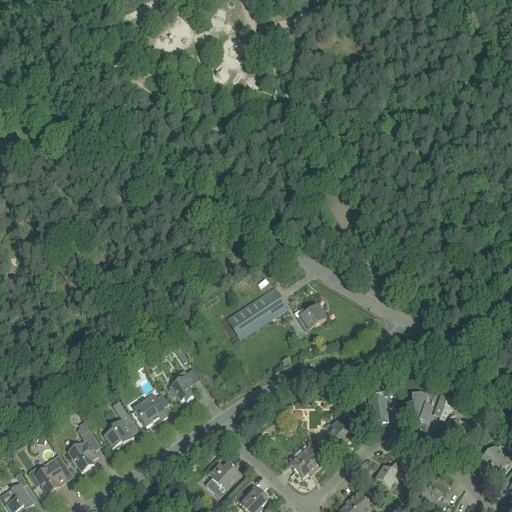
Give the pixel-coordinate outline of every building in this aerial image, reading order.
[(20,271),(12,266),(8,273),(16,278),(20,271)] [(267,296),(229,323),(242,343),(280,316),(289,311),(275,291),(267,296)] [(318,308),(307,315),(304,311),(296,316),(303,327),(307,334),(315,329),(326,322),(318,308)] [(177,356),(181,362),(185,359),(182,353),(177,356)] [(443,367),(440,372),(451,379),(454,373),(443,367)] [(195,386),(186,372),(179,377),(183,383),(176,388),(175,386),(170,389),(171,391),(169,392),(174,399),(176,399),(180,405),(185,402),(187,406),(195,401),(193,397),(197,394),(193,387),(195,386)] [(384,399),(385,399),(393,399),(391,385),(382,386),(383,394),(384,399)] [(141,407),(135,412),(147,430),(153,426),(154,426),(159,422),(160,424),(168,419),(163,411),(169,407),(170,407),(163,396),(156,401),(154,397),(140,406),(141,407)] [(433,410),(426,407),(429,400),(421,397),(412,397),(413,406),(406,406),(406,413),(404,414),(405,422),(415,422),(415,421),(420,422),(428,425),(433,410)] [(442,412),(443,412),(448,399),(441,397),(437,407),(443,409),(442,412)] [(455,402),(448,399),(443,412),(449,414),(451,409),(453,409),(453,410),(455,402)] [(387,402),(385,402),(376,403),(369,404),(371,425),(389,424),(387,402)] [(113,409),(123,423),(112,430),(113,432),(104,438),(113,452),(122,446),(124,448),(135,441),(125,426),(131,421),(120,404),(113,409)] [(469,442),(469,439),(474,438),(477,438),(480,436),(480,433),(480,430),(477,428),(475,427),(466,428),(466,424),(460,424),(457,422),(456,418),(452,418),(447,424),(448,432),(447,434),(450,436),(449,437),(456,443),(457,442),(460,444),(462,443),(469,442)] [(325,429),(331,435),(322,443),(327,448),(334,456),(346,444),(347,446),(353,441),(346,434),(337,423),(331,428),(329,426),(325,429)] [(99,459),(95,453),(89,444),(88,444),(86,441),(94,437),(87,427),(78,434),(86,446),(83,448),(82,447),(69,455),(73,462),(72,462),(77,469),(78,468),(82,475),(95,467),(93,463),(99,459)] [(290,464),(292,467),(291,467),(303,481),(313,473),(315,475),(323,468),(310,451),(298,461),(296,459),(294,458),(290,462),(290,464)] [(492,480),(509,466),(505,461),(496,451),(479,465),(492,480)] [(399,486),(403,480),(408,471),(396,464),(392,473),(384,469),(376,483),(385,488),(391,491),(396,493),(399,486)] [(221,488),(227,494),(235,485),(236,486),(244,479),(240,476),(239,478),(232,471),(234,470),(229,465),(225,470),(219,465),(209,476),(214,481),(207,488),(215,495),(221,488)] [(35,479),(48,498),(61,489),(60,487),(66,483),(55,466),(35,479)] [(8,507),(6,508),(9,511),(21,511),(24,510),(25,511),(26,511),(34,507),(21,486),(12,492),(14,495),(5,502),(8,507)] [(430,489),(425,498),(421,505),(432,511),(444,511),(447,507),(439,503),(443,497),(430,489)] [(255,490),(248,498),(240,506),(245,511),(261,511),(262,511),(261,510),(268,503),(255,490)] [(370,511),(371,511),(357,496),(352,501),(354,503),(343,511),(370,511)]
